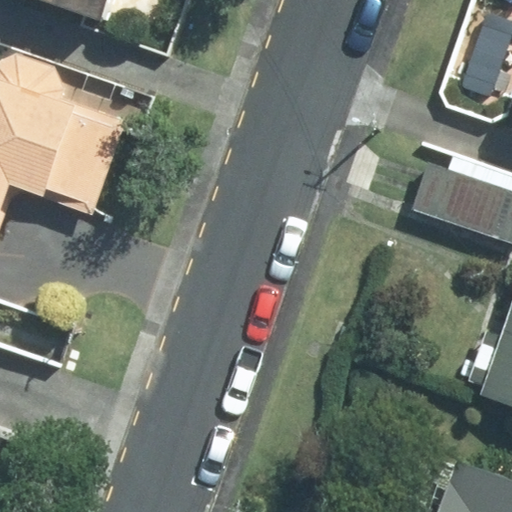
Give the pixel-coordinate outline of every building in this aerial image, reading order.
[(121,0),(5,0),(108,37),(121,0)] [(0,255),(3,257),(22,194),(88,214),(123,99),(0,61),(0,255)] [(511,186),(426,159),(408,214),(511,247),(511,186)] [(511,313),(485,399),(511,407),(511,313)] [(511,511),(511,478),(452,459),(434,511),(511,511)]
